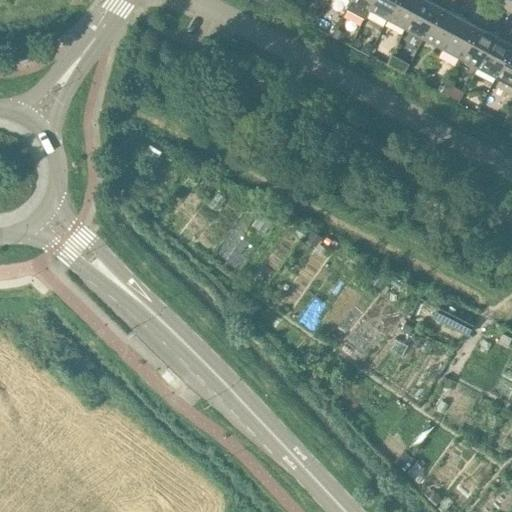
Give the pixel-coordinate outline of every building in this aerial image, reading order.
[(365,17),(369,8),(373,0),(350,0),(347,7),(365,17)] [(373,0),(369,8),(387,18),(396,0),(373,0)] [(396,0),(387,18),(405,27),(420,0),(396,0)] [(420,0),(405,27),(423,37),(443,0),(433,0),(432,0),(420,0)] [(443,0),(423,37),(441,47),(459,14),(448,8),(452,0),(443,0)] [(441,47),(460,57),(485,9),(478,5),(470,20),(459,14),(441,47)] [(460,57),(478,66),(495,34),(485,28),(493,13),(485,9),(460,57)] [(478,66),(496,76),(511,45),(511,27),(506,39),(495,34),(478,66)] [(511,45),(496,76),(511,84),(511,45)] [(426,308),(420,321),(428,325),(433,316),(468,334),(474,323),(437,305),(434,312),(426,308)]
